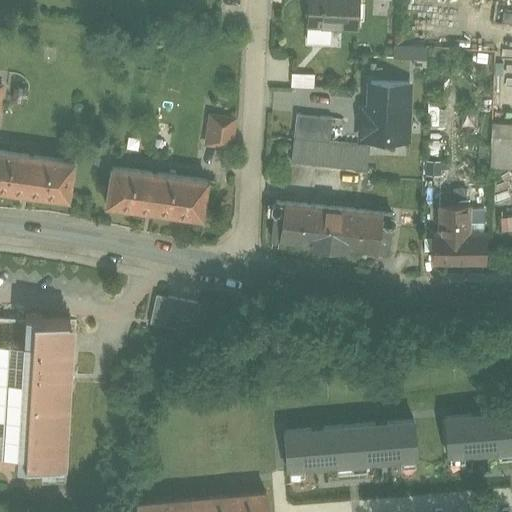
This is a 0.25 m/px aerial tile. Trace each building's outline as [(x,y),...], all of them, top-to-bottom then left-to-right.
[(307,0),(306,42),(328,43),(329,31),(358,32),(359,19),(364,20),(365,0),(307,0)] [(290,74),(290,92),(316,92),(317,75),(290,74)] [(408,85),(365,84),(364,110),(359,110),(358,143),(362,143),(362,145),(406,146),(408,85)] [(207,112),(202,149),(231,153),(237,116),(207,112)] [(295,118),(290,167),(366,175),(368,150),(329,145),(331,122),(295,118)] [(507,174),(510,126),(487,125),(485,173),(507,174)] [(444,152),(445,136),(431,135),(430,151),(444,152)] [(0,149),(0,193),(69,203),(75,160),(0,149)] [(111,164),(105,209),(203,224),(210,179),(111,164)] [(437,185),(439,166),(429,166),(428,184),(437,185)] [(274,201),(270,245),(310,249),(310,254),(346,258),(346,253),(381,257),(386,213),(274,201)] [(432,233),(432,270),(483,270),(482,232),(470,232),(470,211),(437,211),(437,233),(432,233)] [(198,308),(155,300),(150,327),(192,336),(198,308)] [(0,459),(6,460),(6,470),(63,474),(72,314),(13,311),(11,335),(0,334),(0,459)] [(511,408),(436,415),(440,461),(511,454),(511,408)] [(280,428),(284,473),(414,462),(410,416),(280,428)] [(137,499),(138,511),(268,511),(267,488),(137,499)]
